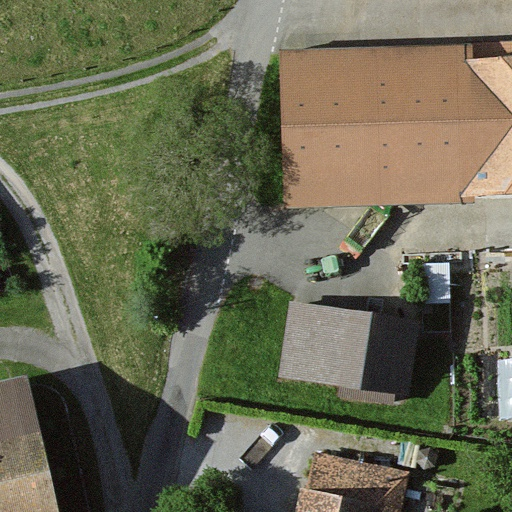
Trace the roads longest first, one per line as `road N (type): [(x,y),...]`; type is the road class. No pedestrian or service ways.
road 1 (unclassified): [(141,511),(266,0)]
road 2 (track): [(392,0),(511,6)]
